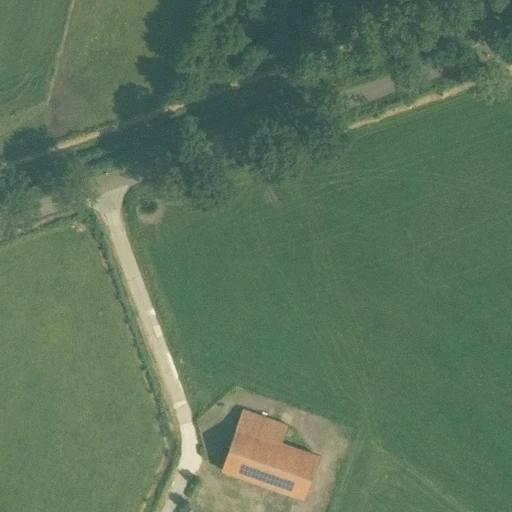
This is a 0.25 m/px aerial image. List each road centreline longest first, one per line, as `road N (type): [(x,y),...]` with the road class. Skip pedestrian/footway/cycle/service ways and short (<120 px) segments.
road 1 (unclassified): [(0,229),(511,44)]
road 2 (track): [(102,194),(195,452),(165,511)]
